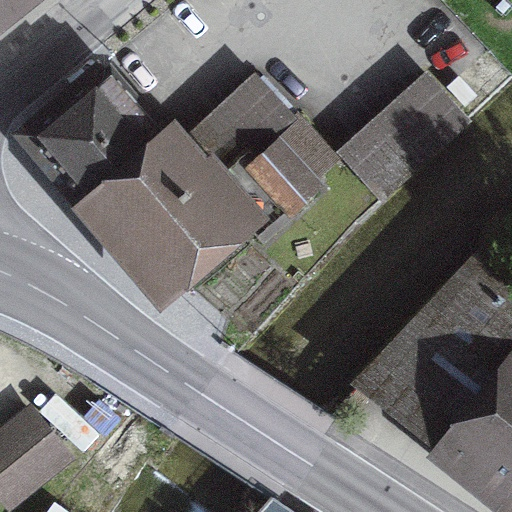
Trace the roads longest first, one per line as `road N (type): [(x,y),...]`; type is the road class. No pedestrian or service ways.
road 1 (primary): [(384,511),(138,352),(0,276)]
road 2 (residential): [(0,88),(105,0)]
